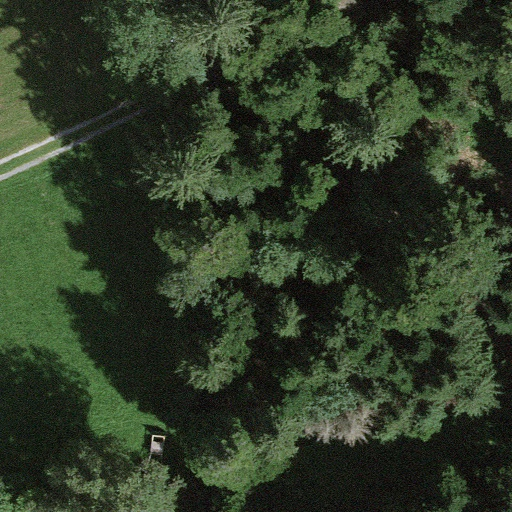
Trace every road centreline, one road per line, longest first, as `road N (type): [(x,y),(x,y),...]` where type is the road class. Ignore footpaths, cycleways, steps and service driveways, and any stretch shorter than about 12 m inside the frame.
road 1 (track): [(357,0),(317,13),(228,73),(0,178)]
road 2 (track): [(228,73),(458,260),(511,339)]
